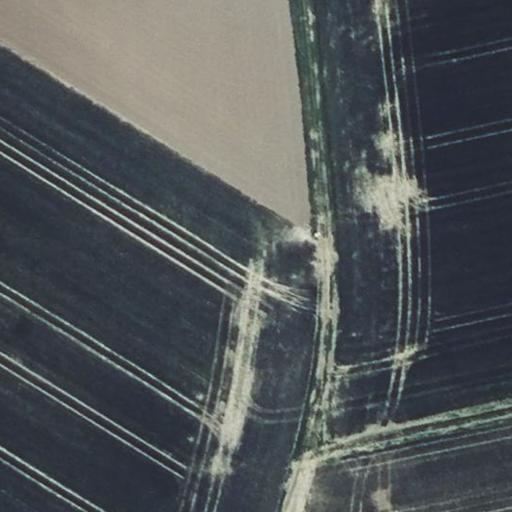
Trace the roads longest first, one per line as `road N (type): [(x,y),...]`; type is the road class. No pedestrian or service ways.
road 1 (track): [(285,0),(318,407),(292,511)]
road 2 (track): [(307,455),(511,411)]
